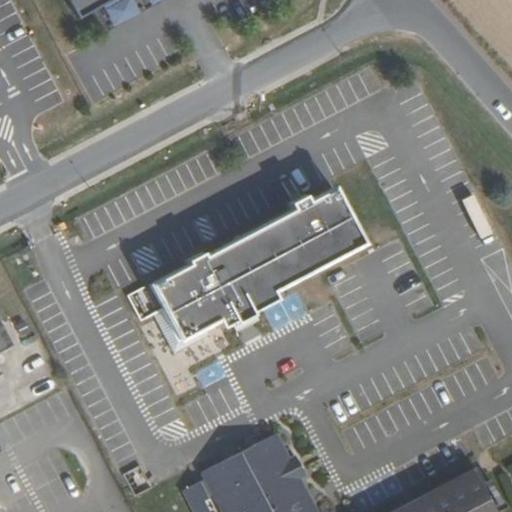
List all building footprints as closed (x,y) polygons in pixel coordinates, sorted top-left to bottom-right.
[(75,0),(87,21),(126,0),(75,0)] [(190,270),(153,290),(184,345),(366,248),(336,194),(315,205),(312,201),(295,209),(297,215),(208,259),(204,255),(188,264),(190,270)] [(0,361),(1,361),(0,359),(0,338),(11,332),(0,310),(0,361)] [(290,427),(215,465),(238,511),(334,511),(314,472),(320,470),(311,451),(304,454),(290,427)] [(511,511),(511,509),(492,471),(410,511),(511,511)] [(229,511),(227,507),(225,509),(217,493),(221,491),(213,475),(195,483),(210,511),(229,511)]
